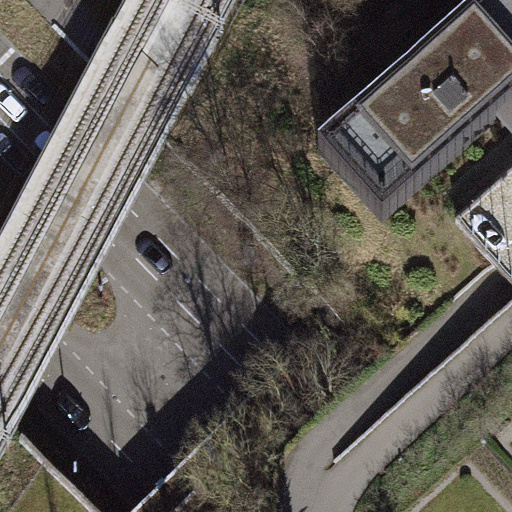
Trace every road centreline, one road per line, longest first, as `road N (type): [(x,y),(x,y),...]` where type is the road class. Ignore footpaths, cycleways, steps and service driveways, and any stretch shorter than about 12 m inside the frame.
road 1 (primary): [(400,511),(0,103)]
road 2 (primary): [(0,326),(181,511)]
